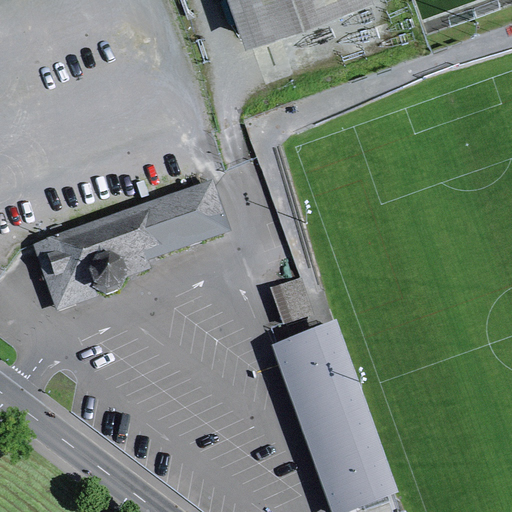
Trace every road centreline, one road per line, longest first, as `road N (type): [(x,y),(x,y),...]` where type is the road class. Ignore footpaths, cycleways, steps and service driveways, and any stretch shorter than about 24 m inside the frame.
road 1 (unknown): [(161,0),(181,80),(162,131),(0,197)]
road 2 (secondary): [(0,395),(155,511)]
